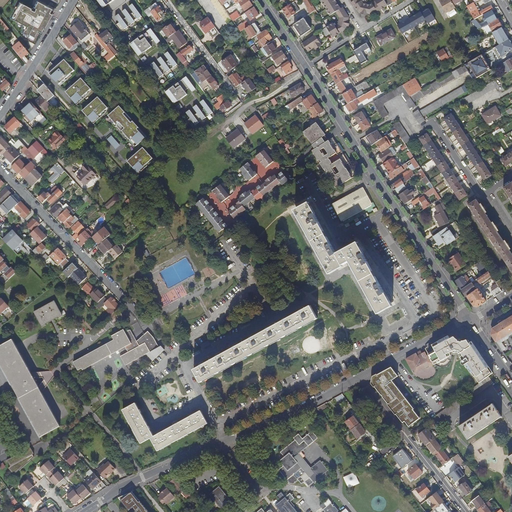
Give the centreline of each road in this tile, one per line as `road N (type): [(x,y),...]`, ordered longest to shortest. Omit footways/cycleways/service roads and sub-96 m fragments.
road 1 (residential): [(85,511),(136,479),(299,408),(468,317)]
road 2 (tertiary): [(305,66),(468,317)]
road 3 (residential): [(145,323),(0,168)]
road 4 (residential): [(184,364),(274,315),(222,241)]
road 5 (residential): [(118,156),(35,61)]
